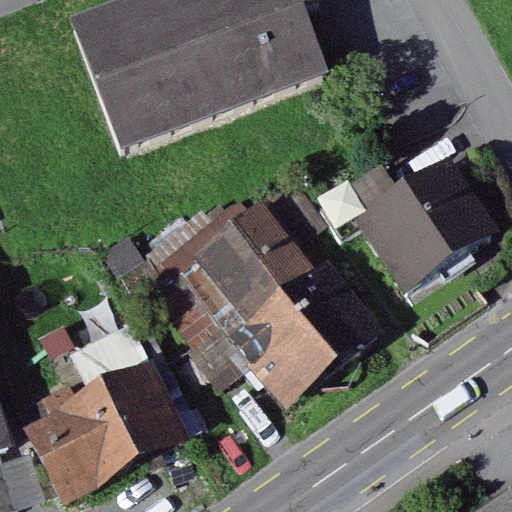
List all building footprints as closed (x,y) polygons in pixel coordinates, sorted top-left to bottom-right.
[(295,0),(167,0),(70,37),(119,169),(330,90),(295,0)] [(356,241),(399,312),(490,256),(446,185),(356,241)] [(154,270),(287,423),(372,350),(239,197),(154,270)] [(17,452),(47,511),(92,511),(184,465),(144,388),(17,452)] [(0,462),(7,461),(0,438),(0,511),(11,511),(0,475),(0,462)]
